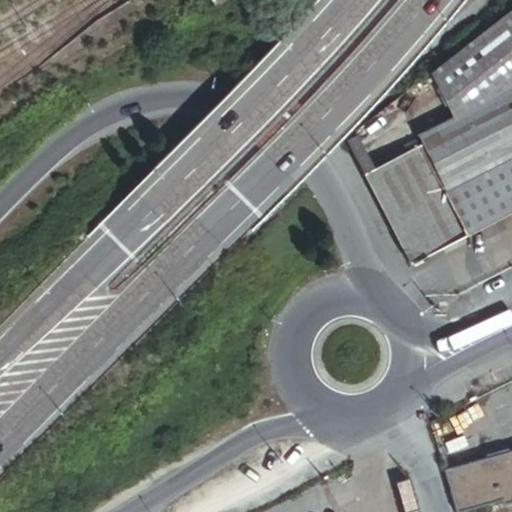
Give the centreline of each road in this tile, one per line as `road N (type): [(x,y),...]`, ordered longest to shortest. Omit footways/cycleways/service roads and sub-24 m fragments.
road 1 (secondary): [(373,293),(352,207),(276,125),(211,89),(155,90),(93,119),(0,214)]
road 2 (trunk): [(134,304),(435,0)]
road 3 (trunk): [(356,0),(92,279)]
road 4 (secondary): [(130,511),(255,436),(336,417)]
road 5 (secondary): [(373,293),(352,289),(312,301),(288,336),(290,377),(301,396),(336,417)]
road 6 (trunk): [(0,437),(134,304)]
road 7 (trunk): [(92,279),(0,371)]
